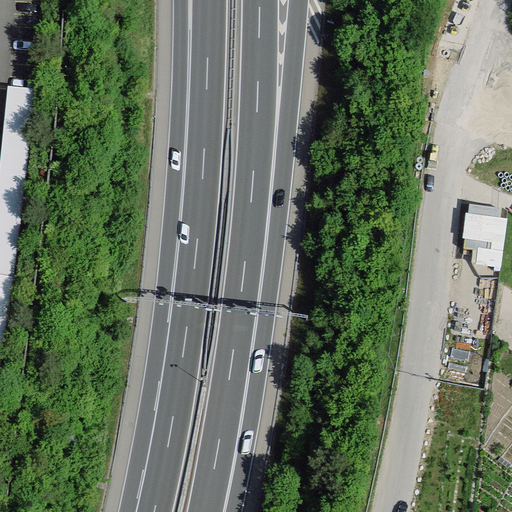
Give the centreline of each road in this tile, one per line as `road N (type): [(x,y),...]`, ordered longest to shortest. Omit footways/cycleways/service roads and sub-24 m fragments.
road 1 (motorway): [(221,511),(272,253),(298,0)]
road 2 (motorway): [(206,511),(247,252),(261,0)]
road 3 (motorway): [(208,0),(195,250),(170,432)]
road 4 (motorway): [(182,0),(170,432)]
road 5 (residential): [(473,1),(453,39),(447,81),(467,115),(511,136)]
